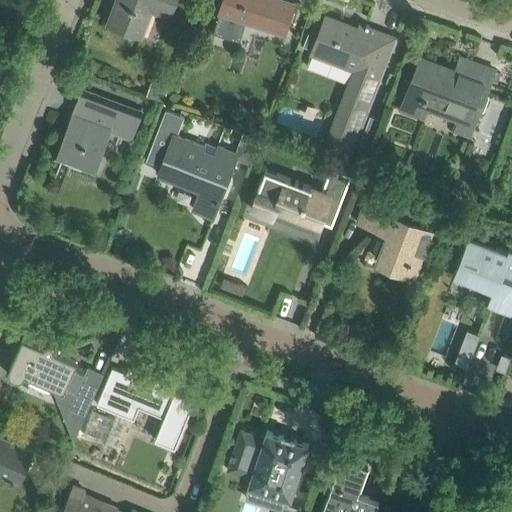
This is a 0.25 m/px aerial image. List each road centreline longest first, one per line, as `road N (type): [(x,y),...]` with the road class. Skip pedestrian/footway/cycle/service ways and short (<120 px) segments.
road 1 (residential): [(467,417),(16,240)]
road 2 (residential): [(0,178),(70,0)]
